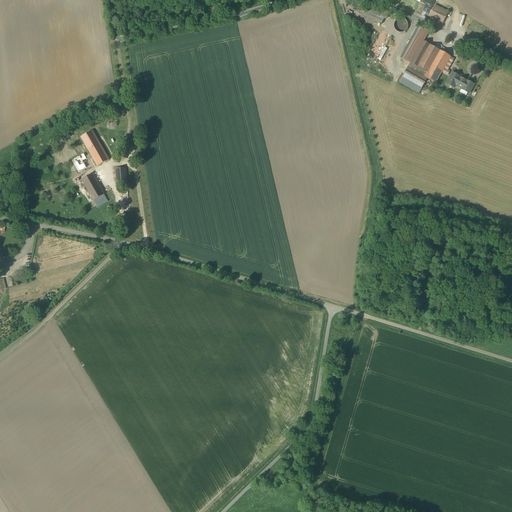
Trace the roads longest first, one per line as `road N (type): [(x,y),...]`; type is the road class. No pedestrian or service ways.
road 1 (unclassified): [(222,511),(310,424),(331,307)]
road 2 (unclassified): [(331,307),(117,242)]
road 3 (unclassified): [(110,0),(115,33),(127,40),(290,0)]
road 4 (unclassified): [(511,361),(331,307)]
road 5 (unclassified): [(117,242),(104,264),(0,356)]
road 6 (unclassified): [(371,0),(511,64)]
